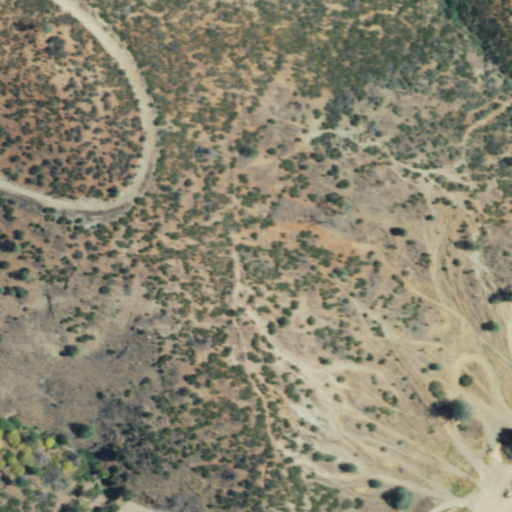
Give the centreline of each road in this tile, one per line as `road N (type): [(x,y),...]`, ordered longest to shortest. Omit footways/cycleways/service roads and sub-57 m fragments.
road 1 (track): [(292,167),(312,308),(443,511)]
road 2 (residential): [(0,179),(39,194),(121,188),(133,116),(97,34),(50,0)]
